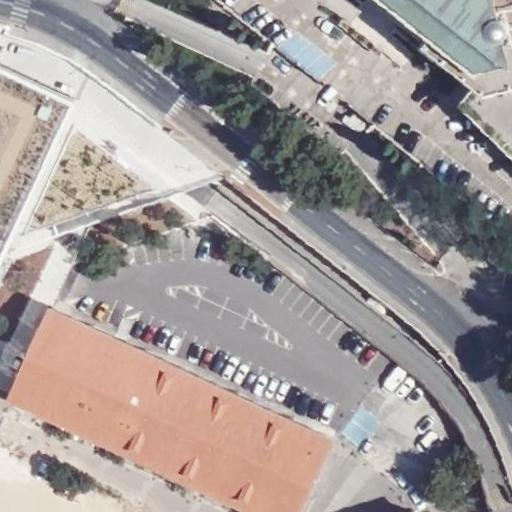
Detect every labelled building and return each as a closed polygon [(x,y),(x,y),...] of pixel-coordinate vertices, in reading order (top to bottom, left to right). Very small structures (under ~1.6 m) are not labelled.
[(511,0),(392,0),(396,3),(431,31),(423,42),(476,81),(458,102),(511,156),(511,0)] [(279,43),(316,79),(332,62),(295,27),(279,43)] [(0,259),(74,101),(0,69),(0,259)] [(9,397),(72,427),(87,434),(252,511),(302,511),(336,437),(52,305),(9,397)] [(0,418),(11,392),(0,387),(0,418)] [(87,434),(72,427),(67,437),(82,444),(87,434)]
